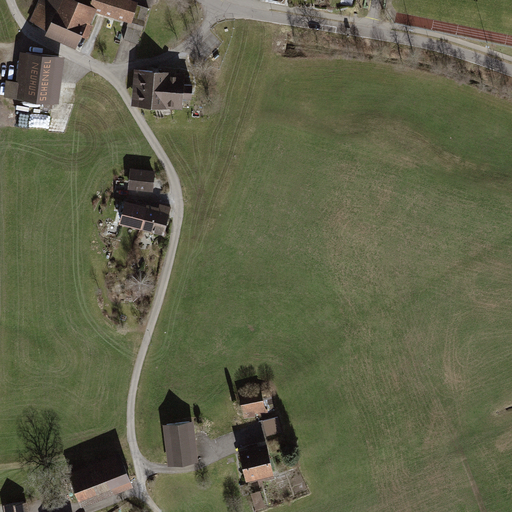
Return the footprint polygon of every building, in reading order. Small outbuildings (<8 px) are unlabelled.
[(71,0),(42,0),(33,23),(77,41),(79,33),(84,34),(93,9),(88,7),(71,0)] [(148,9),(121,0),(90,0),(88,7),(93,9),(127,22),(122,39),(136,44),(148,9)] [(42,108),(50,109),(56,58),(21,54),(18,84),(3,82),(0,105),(17,107),(18,101),(43,104),(42,108)] [(151,105),(152,72),(136,71),(134,104),(151,105)] [(185,74),(152,72),(151,105),(181,107),(181,99),(190,99),(191,86),(185,86),(185,74)] [(128,172),(127,189),(152,191),(153,174),(128,172)] [(116,219),(121,221),(125,202),(121,201),(116,219)] [(136,213),(125,210),(122,222),(134,225),(133,228),(160,235),(167,208),(157,206),(155,213),(137,209),(136,213)] [(241,421),(275,414),(270,392),(237,399),(241,421)] [(277,419),(262,422),(265,436),(280,433),(277,419)] [(163,426),(168,465),(194,462),(190,423),(163,426)] [(266,447),(238,452),(244,482),(272,476),(266,447)] [(119,451),(99,459),(111,489),(131,482),(119,451)] [(111,489),(99,459),(68,470),(80,501),(111,489)] [(265,505),(260,490),(252,493),(257,508),(265,505)] [(7,511),(26,511),(25,499),(6,502),(7,511)]
